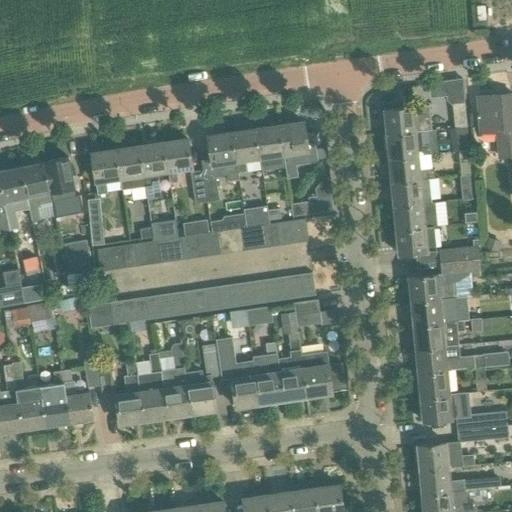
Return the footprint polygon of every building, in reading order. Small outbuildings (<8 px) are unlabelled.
[(511,99),(511,93),(477,96),(479,133),(497,132),(499,157),(511,156),(511,155),(511,99)] [(464,102),(451,103),(454,127),(466,126),(464,102)] [(428,105),(383,110),(386,134),(415,131),(431,130),(428,105)] [(310,121),(279,125),(283,154),(287,177),(296,176),(295,164),(316,161),(310,121)] [(279,125),(255,129),(259,157),(283,154),(279,125)] [(255,129),(231,132),(238,179),(239,179),(238,172),(246,171),(244,160),(259,157),(255,129)] [(415,131),(386,134),(388,158),(417,155),(417,154),(434,153),(432,130),(431,130),(415,131)] [(231,132),(207,136),(211,165),(225,162),(227,181),(238,179),(231,132)] [(466,138),(456,139),(457,151),(468,150),(466,138)] [(187,139),(162,142),(167,171),(168,171),(170,183),(178,182),(177,170),(191,168),(187,139)] [(162,142),(139,146),(143,175),(144,186),(146,198),(160,196),(156,173),(167,171),(162,142)] [(139,146),(115,149),(119,178),(121,190),(144,186),(143,175),(139,146)] [(115,149),(91,153),(97,195),(107,193),(105,180),(119,178),(115,149)] [(468,150),(457,151),(459,163),(469,162),(468,150)] [(417,155),(388,158),(391,182),(426,179),(426,178),(434,177),(433,168),(418,169),(417,155)] [(68,157),(44,162),(47,174),(50,191),(52,201),(75,196),(73,186),(74,186),(68,157)] [(50,191),(47,174),(44,162),(20,167),(27,196),(29,208),(34,232),(42,230),(37,207),(52,203),(52,201),(50,191)] [(29,208),(27,196),(20,167),(0,171),(0,182),(10,231),(19,229),(18,227),(17,223),(15,211),(29,208)] [(214,168),(202,170),(206,202),(207,202),(219,200),(214,168)] [(202,170),(190,172),(194,204),(206,202),(202,170)] [(426,179),(391,182),(393,206),(432,202),(429,202),(426,179)] [(0,228),(1,233),(10,231),(0,182),(0,228)] [(81,208),(93,208),(93,186),(80,187),(81,208)] [(471,186),(460,187),(461,199),(472,198),(471,186)] [(308,201),(291,204),(292,216),(310,213),(308,201)] [(432,202),(393,206),(396,230),(434,226),(432,202)] [(279,208),(267,209),(269,219),(280,217),(279,208)] [(267,209),(243,213),(243,216),(244,225),(268,222),(268,219),(269,219),(267,209)] [(476,212),(463,213),(464,223),(477,222),(476,212)] [(220,219),(209,221),(211,232),(216,231),(228,229),(240,228),(244,227),(244,225),(243,216),(220,219)] [(304,218),(287,221),(290,243),(308,240),(304,218)] [(207,219),(197,221),(199,234),(204,233),(209,232),(207,219)] [(101,220),(89,221),(92,246),(103,244),(101,220)] [(287,221),(275,223),(279,245),(290,243),(287,221)] [(275,223),(264,224),(267,246),(279,245),(275,223)] [(264,224),(252,226),(255,248),(267,246),(264,224)] [(163,225),(151,227),(152,237),(164,235),(163,225)] [(252,226),(240,228),(243,250),(255,248),(252,226)] [(434,226),(396,230),(398,254),(427,251),(436,251),(434,226)] [(151,227),(139,229),(140,239),(152,237),(151,227)] [(240,228),(228,229),(231,252),(243,250),(240,228)] [(228,229),(216,231),(219,253),(231,252),(228,229)] [(209,232),(204,233),(208,255),(219,253),(216,231),(211,232),(209,232)] [(199,234),(192,235),(195,257),(208,255),(204,233),(199,234)] [(192,235),(180,237),(184,259),(195,257),(192,235)] [(180,237),(168,238),(172,260),(184,259),(180,237)] [(488,237),(485,247),(496,251),(500,242),(488,237)] [(168,238),(157,240),(160,262),(172,260),(168,238)] [(157,240),(145,242),(148,264),(160,262),(157,240)] [(145,242),(133,244),(136,266),(148,264),(145,242)] [(133,244),(121,245),(124,267),(136,266),(133,244)] [(0,267),(25,267),(24,245),(0,245),(0,267)] [(121,245),(109,247),(112,269),(124,267),(121,245)] [(476,246),(439,250),(440,262),(477,258),(476,246)] [(109,247),(97,249),(100,271),(112,269),(109,247)] [(88,253),(66,257),(68,269),(90,265),(88,253)] [(477,258),(440,262),(441,274),(465,272),(469,271),(478,271),(477,258)] [(311,272),(299,274),(302,296),(314,295),(311,272)] [(299,274),(287,276),(290,298),(302,296),(299,274)] [(437,274),(408,277),(411,301),(453,297),(452,281),(438,282),(438,274),(437,274)] [(287,276),(275,277),(279,300),(290,298),(287,276)] [(275,277),(263,279),(267,302),(279,300),(275,277)] [(263,279),(252,281),(255,303),(267,302),(263,279)] [(252,281),(239,283),(243,305),(255,303),(252,281)] [(5,286),(0,286),(0,305),(24,301),(20,283),(5,286)] [(239,283),(228,285),(231,307),(243,305),(239,283)] [(228,285),(216,286),(219,309),(231,307),(228,285)] [(216,286),(204,288),(207,311),(219,309),(216,286)] [(204,288),(192,290),(195,312),(207,311),(204,288)] [(192,290),(181,292),(184,314),(195,312),(192,290)] [(181,292),(168,293),(172,316),(184,314),(181,292)] [(168,293),(156,295),(160,318),(172,316),(168,293)] [(156,295),(145,297),(148,319),(160,318),(156,295)] [(453,297),(411,301),(413,325),(442,322),(463,320),(464,320),(467,320),(465,296),(453,297)] [(133,299),(121,301),(124,323),(136,321),(148,319),(145,297),(133,299)] [(317,299),(293,303),(295,315),(319,311),(317,299)] [(121,301),(109,302),(113,325),(124,323),(121,301)] [(18,308),(11,309),(13,323),(14,326),(30,324),(26,307),(18,308)] [(319,311),(295,315),(296,327),(321,323),(319,311)] [(480,318),(470,319),(472,331),(481,330),(480,318)] [(442,322),(413,325),(415,349),(444,346),(457,345),(456,330),(464,330),(463,320),(442,322)] [(275,341),(274,341),(283,400),(307,396),(297,332),(297,331),(287,332),(291,357),(277,359),(275,341)] [(301,356),(297,332),(307,396),(331,393),(325,352),(301,356)] [(229,337),(215,339),(215,343),(220,375),(221,380),(231,378),(235,407),(259,403),(255,375),(253,364),(253,361),(233,364),(229,337)] [(267,354),(252,356),(253,361),(253,364),(255,375),(259,403),(283,400),(274,341),(265,343),(267,354)] [(215,343),(202,345),(206,375),(206,377),(208,376),(210,376),(220,375),(215,343)] [(444,346),(415,349),(418,373),(446,370),(446,369),(474,367),(484,366),(483,354),(473,355),(473,354),(445,357),(444,346)] [(93,349),(82,350),(84,361),(95,360),(93,349)] [(151,373),(137,375),(143,420),(167,417),(157,353),(148,354),(151,373)] [(158,353),(157,353),(167,417),(190,413),(186,385),(187,385),(184,367),(182,355),(158,359),(158,353)] [(95,360),(84,361),(87,386),(98,384),(96,372),(95,360)] [(20,362),(12,363),(21,430),(45,426),(39,385),(24,388),(20,362)] [(129,393),(115,395),(119,424),(143,420),(137,375),(135,362),(125,364),(129,393)] [(0,432),(21,430),(12,363),(11,363),(11,368),(3,369),(7,390),(0,391),(0,432)] [(484,366),(474,367),(475,379),(485,378),(484,366)] [(70,368),(61,370),(69,423),(93,419),(89,392),(75,394),(74,380),(71,381),(70,368)] [(54,383),(39,385),(45,426),(69,423),(61,370),(52,371),(54,383)] [(108,370),(96,372),(98,384),(99,384),(100,392),(110,391),(108,370)] [(200,370),(185,372),(187,385),(186,385),(190,413),(215,410),(211,381),(210,376),(208,376),(206,377),(206,375),(201,375),(200,370)] [(446,370),(418,373),(420,397),(449,394),(446,370)] [(449,394),(420,397),(423,421),(455,418),(469,416),(467,392),(449,394)] [(455,418),(456,430),(463,429),(481,427),(479,415),(469,416),(455,418)] [(481,427),(463,429),(464,441),(509,437),(507,425),(481,427)] [(445,442),(416,445),(418,470),(447,467),(456,466),(472,465),(472,455),(461,456),(460,441),(454,442),(445,442)] [(447,467),(418,470),(421,494),(463,490),(463,480),(449,481),(447,467)] [(342,511),(339,484),(315,488),(318,511),(342,511)] [(317,511),(314,488),(291,491),(293,511),(317,511)] [(463,490),(421,494),(422,511),(475,511),(474,503),(465,503),(463,490)] [(293,511),(291,491),(267,495),(269,511),(293,511)] [(269,511),(267,495),(243,498),(244,511),(269,511)] [(224,511),(223,501),(199,504),(199,511),(224,511)]
